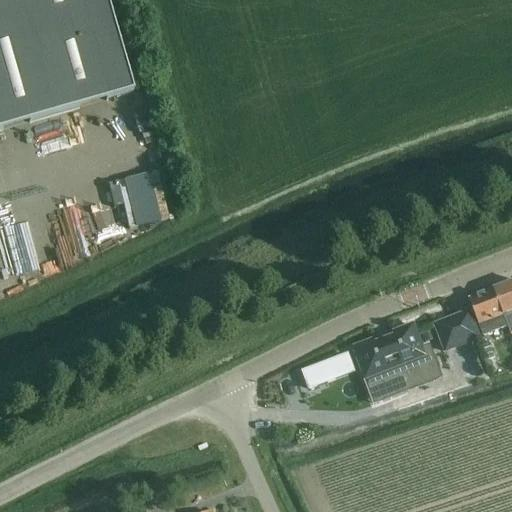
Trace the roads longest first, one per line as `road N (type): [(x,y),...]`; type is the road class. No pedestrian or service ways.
road 1 (tertiary): [(222,386),(511,260)]
road 2 (tertiary): [(0,496),(222,386)]
road 3 (unclassified): [(268,511),(222,386)]
